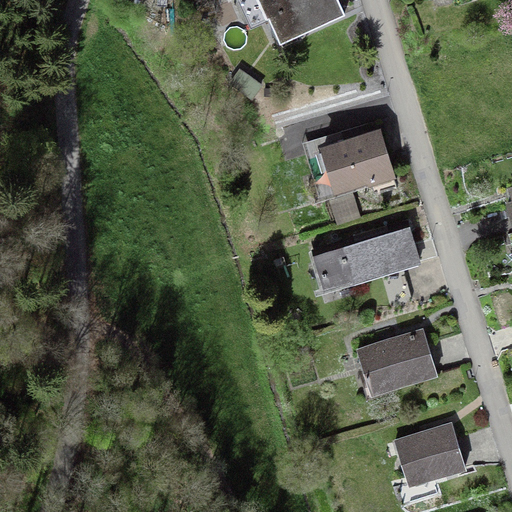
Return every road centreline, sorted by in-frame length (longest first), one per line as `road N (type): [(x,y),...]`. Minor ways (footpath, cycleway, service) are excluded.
road 1 (residential): [(76,0),(61,77),(74,395),(49,511)]
road 2 (residential): [(374,0),(511,455)]
road 3 (track): [(74,309),(138,354),(239,511)]
